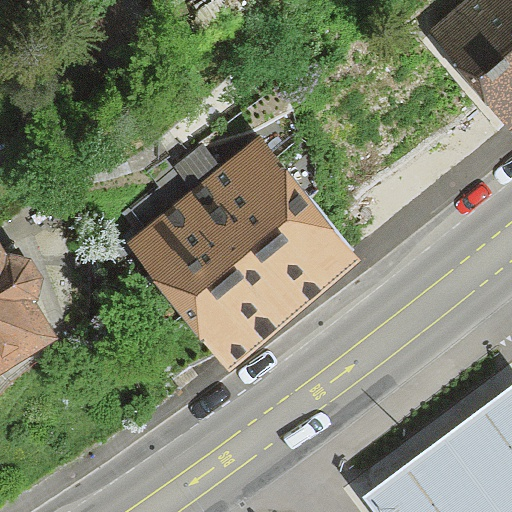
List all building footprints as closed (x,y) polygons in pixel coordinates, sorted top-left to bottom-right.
[(511,0),(462,0),(426,31),(510,131),(511,129),(511,0)] [(194,190),(126,247),(221,362),(288,307),(354,252),(259,137),(222,167),(194,190)] [(175,167),(194,190),(222,167),(204,145),(175,167)] [(0,244),(0,374),(58,338),(35,302),(41,279),(36,269),(30,259),(6,254),(0,244)] [(511,511),(511,376),(364,488),(382,511),(511,511)]
